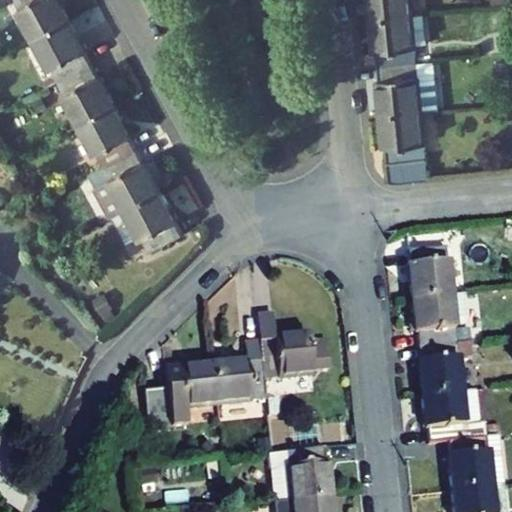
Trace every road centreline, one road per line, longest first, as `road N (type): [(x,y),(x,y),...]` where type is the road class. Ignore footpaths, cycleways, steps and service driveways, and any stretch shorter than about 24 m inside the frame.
road 1 (residential): [(247,229),(101,377),(45,511)]
road 2 (residential): [(353,213),(385,511)]
road 3 (residential): [(126,0),(247,229)]
road 4 (residential): [(331,0),(353,213)]
road 5 (residential): [(353,213),(511,195)]
